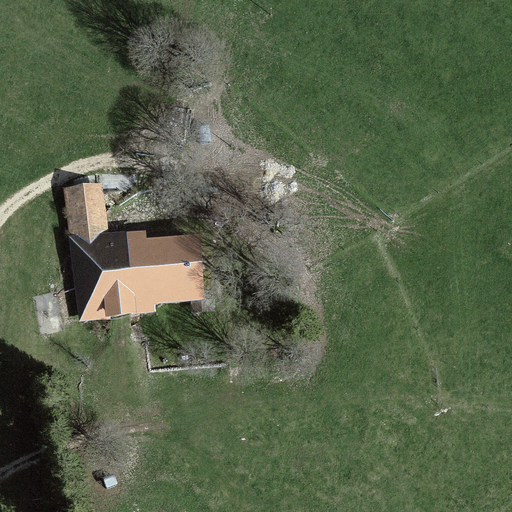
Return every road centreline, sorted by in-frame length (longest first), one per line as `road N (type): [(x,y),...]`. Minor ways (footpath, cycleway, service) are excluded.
road 1 (track): [(0,215),(37,185),(94,166),(197,178)]
road 2 (track): [(0,480),(30,463),(154,428)]
road 3 (track): [(236,511),(228,488),(186,445),(154,428)]
